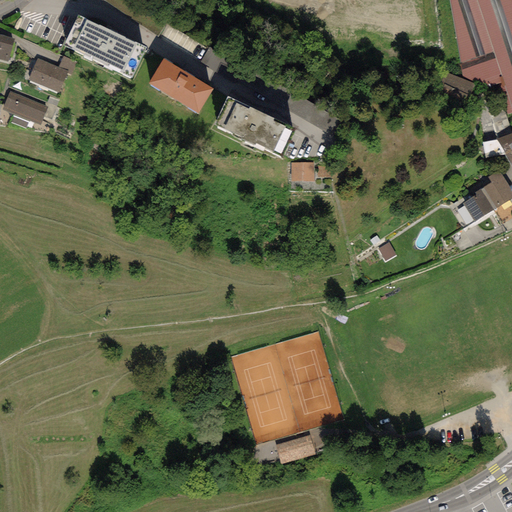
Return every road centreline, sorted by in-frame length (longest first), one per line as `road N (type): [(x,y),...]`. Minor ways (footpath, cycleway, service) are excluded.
road 1 (track): [(0,366),(65,337),(294,309),(317,311),(324,328)]
road 2 (track): [(509,228),(317,311)]
